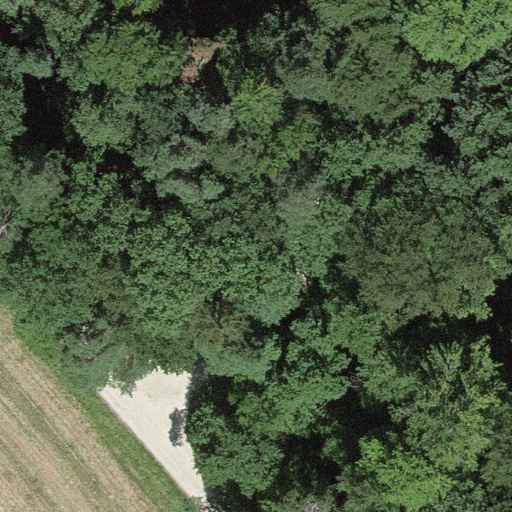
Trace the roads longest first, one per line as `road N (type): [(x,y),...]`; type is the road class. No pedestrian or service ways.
road 1 (track): [(497,0),(459,80),(137,411)]
road 2 (track): [(0,255),(223,511)]
